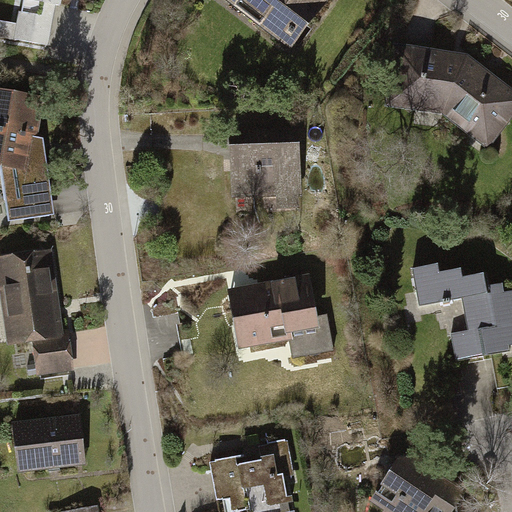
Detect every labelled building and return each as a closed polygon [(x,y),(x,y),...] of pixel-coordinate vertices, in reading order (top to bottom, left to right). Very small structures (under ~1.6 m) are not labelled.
[(24,0),(20,23),(0,19),(0,38),(51,50),(58,5),(64,7),(65,0),(24,0)] [(225,0),(290,49),(327,0),(225,0)] [(511,88),(468,53),(392,42),(386,107),(441,114),(486,148),(511,116),(511,88)] [(45,96),(0,87),(0,192),(4,221),(56,215),(47,135),(38,135),(45,96)] [(300,125),(230,128),(233,195),(279,193),(279,208),(299,207),(299,194),(303,194),(300,125)] [(52,249),(0,256),(0,289),(8,341),(31,338),(37,376),(76,370),(70,331),(65,331),(52,249)] [(439,264),(411,267),(417,308),(461,299),(468,331),(450,334),(455,360),(509,351),(508,345),(511,343),(511,290),(503,292),(502,283),(487,286),(483,271),(462,275),(460,267),(440,270),(439,264)] [(309,273),(228,287),(238,347),(289,340),(293,358),(336,351),(329,313),(318,315),(309,273)] [(75,415),(11,424),(19,474),(83,465),(75,415)] [(240,455),(211,460),(217,502),(230,500),(231,511),(242,511),(249,511),(294,511),(288,474),(294,473),(288,438),(260,443),(262,458),(241,461),(240,455)] [(475,511),(473,497),(403,450),(368,505),(378,511),(475,511)]
